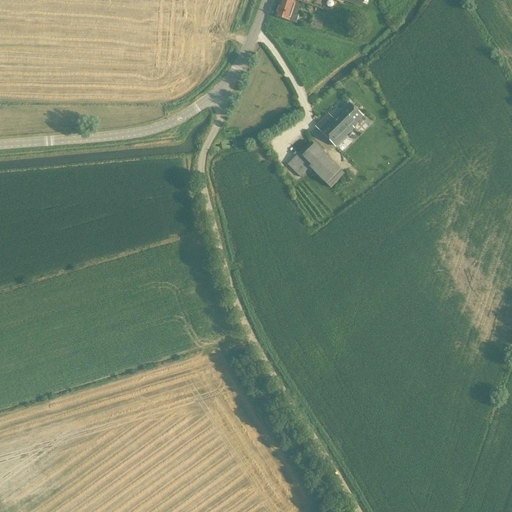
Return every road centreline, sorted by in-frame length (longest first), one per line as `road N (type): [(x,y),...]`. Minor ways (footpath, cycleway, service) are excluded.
road 1 (unclassified): [(357,511),(249,333),(228,283),(200,178),(221,111),(217,93)]
road 2 (residential): [(0,145),(157,127),(217,93)]
